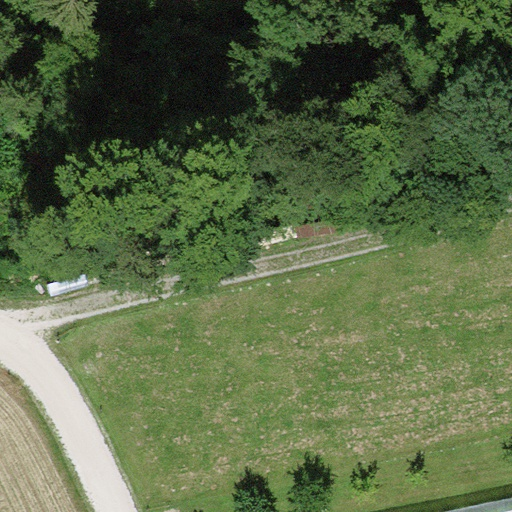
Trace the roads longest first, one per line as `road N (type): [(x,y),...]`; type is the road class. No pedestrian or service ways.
road 1 (track): [(0,324),(65,301),(511,202)]
road 2 (track): [(0,353),(25,374),(92,511)]
